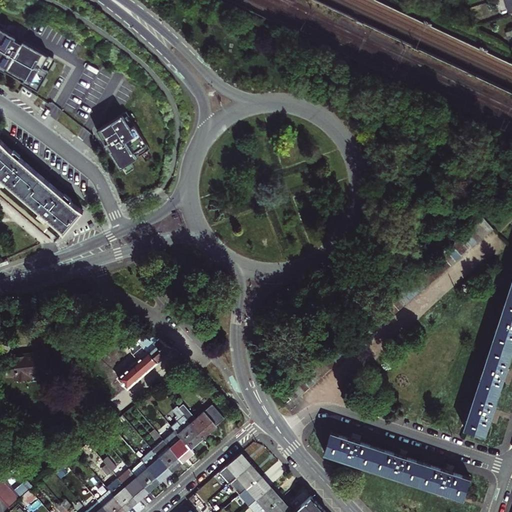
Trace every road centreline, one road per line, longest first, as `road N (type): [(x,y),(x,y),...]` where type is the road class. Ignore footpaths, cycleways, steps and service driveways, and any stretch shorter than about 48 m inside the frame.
road 1 (tertiary): [(284,273),(310,266),(341,242),(360,181),(348,143),(321,115),(258,103)]
road 2 (residential): [(280,434),(309,414),(338,410),(509,467)]
road 3 (residential): [(0,289),(169,238),(206,241)]
road 4 (residential): [(0,103),(93,172),(121,231)]
road 5 (tertiary): [(106,0),(192,80),(206,103),(206,135)]
road 6 (tertiary): [(258,103),(216,83),(121,0)]
road 7 (tertiary): [(236,265),(239,369),(268,417)]
road 8 (tertiary): [(268,417),(251,325),(261,293),(284,273)]
road 9 (residential): [(156,511),(268,417)]
road 10 (residential): [(121,231),(0,280)]
